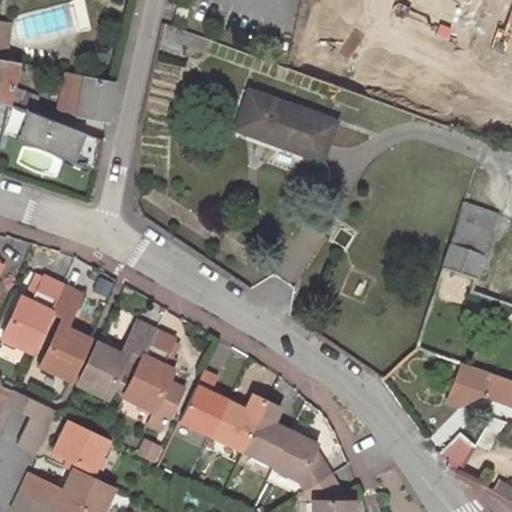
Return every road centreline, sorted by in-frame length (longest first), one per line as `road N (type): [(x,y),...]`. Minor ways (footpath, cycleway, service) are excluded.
road 1 (residential): [(101,235),(304,356),(366,406),(449,511)]
road 2 (unclassified): [(154,0),(101,235)]
